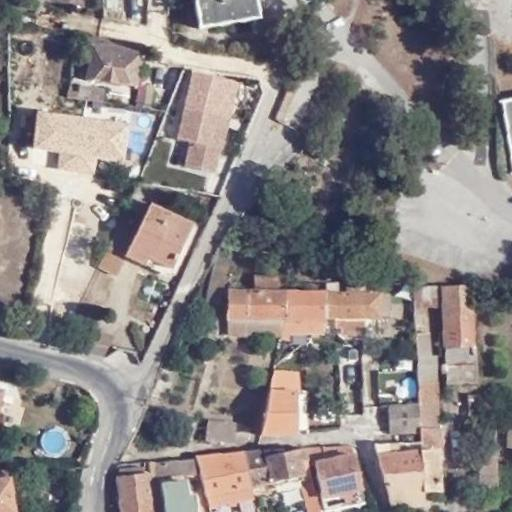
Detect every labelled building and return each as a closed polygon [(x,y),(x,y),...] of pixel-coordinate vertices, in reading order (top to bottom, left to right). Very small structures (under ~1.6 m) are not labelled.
[(196,0),(201,26),(259,16),(256,0),(196,0)] [(102,39),(87,36),(79,79),(95,81),(96,79),(98,67),(136,73),(142,45),(102,39)] [(134,86),(136,73),(98,67),(96,79),(134,86)] [(227,117),(228,112),(233,83),(193,74),(186,109),(185,108),(177,140),(190,144),(185,166),(214,173),(220,151),(216,150),(224,117),(227,117)] [(101,103),(105,89),(82,81),(77,96),(101,103)] [(152,88),(140,86),(136,107),(147,108),(152,88)] [(511,98),(501,101),(511,167),(511,98)] [(240,115),(228,112),(227,117),(224,117),(216,150),(220,151),(226,151),(231,132),(236,133),(240,115)] [(104,118),(76,114),(73,134),(76,134),(70,175),(96,179),(104,118)] [(183,163),(189,144),(176,141),(170,160),(183,163)] [(139,183),(125,210),(139,217),(148,201),(157,205),(161,187),(139,183)] [(116,228),(97,266),(116,276),(126,257),(141,265),(146,259),(168,270),(189,226),(150,207),(135,237),(116,228)] [(211,256),(210,257),(204,303),(220,305),(226,258),(211,256)] [(283,322),(283,293),(276,292),(275,278),(254,278),(254,292),(228,292),(228,321),(282,321),(283,322)] [(343,317),(360,316),(378,316),(378,292),(358,292),(358,285),(343,284),(343,292),(323,292),(323,316),(343,317)] [(453,285),(443,285),(444,382),(474,382),(471,285),(453,285)] [(311,321),(323,321),(323,316),(323,292),(285,293),(283,293),(283,322),(298,322),(311,321)] [(360,332),(360,316),(343,317),(343,332),(360,332)] [(278,338),(282,321),(228,321),(228,337),(278,338)] [(312,332),(311,321),(298,322),(283,322),(282,321),(278,338),(278,340),(293,340),(293,333),(312,332)] [(88,354),(106,359),(113,336),(96,330),(88,354)] [(389,505),(402,504),(400,494),(438,491),(433,451),(419,452),(418,444),(434,443),(430,353),(414,353),(415,368),(415,403),(416,431),(416,440),(391,442),(370,444),(372,447),(380,474),(389,505)] [(297,393),(297,392),(296,372),(271,373),(267,391),(292,394),(297,393)] [(293,434),(292,394),(267,391),(258,436),(293,434)] [(297,393),(292,394),(293,434),(306,434),(305,416),(304,392),(297,392),(297,393)] [(415,403),(386,404),(386,432),(416,431),(415,403)] [(232,427),(208,423),(205,443),(230,448),(232,427)] [(345,447),(318,448),(318,450),(321,463),(310,465),(321,511),(360,504),(346,448),(345,447)] [(321,463),(318,450),(318,448),(298,450),(299,451),(303,465),(303,466),(310,465),(321,463)] [(304,511),(316,511),(303,466),(303,465),(299,451),(298,450),(256,453),(254,453),(259,473),(262,484),(297,476),(299,485),(297,487),(304,511)] [(254,453),(193,458),(203,496),(246,487),(262,484),(259,473),(254,453)] [(474,487),(478,488),(494,490),(495,459),(477,456),(476,456),(474,487)] [(192,460),(165,462),(166,473),(192,471),(192,460)] [(152,474),(166,473),(165,462),(152,463),(152,474)] [(128,476),(115,477),(118,511),(149,511),(146,474),(141,474),(141,467),(128,468),(128,476)] [(0,511),(11,511),(4,474),(0,473),(0,511)] [(182,475),(157,479),(162,511),(196,511),(192,491),(185,491),(182,475)] [(249,497),(246,487),(203,496),(206,507),(249,497)]
